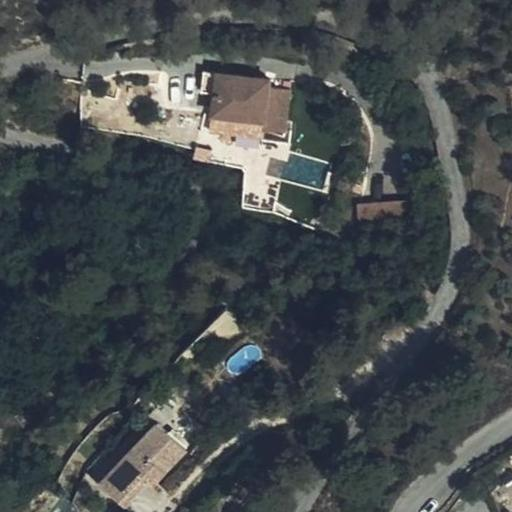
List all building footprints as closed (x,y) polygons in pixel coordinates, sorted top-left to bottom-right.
[(263,115),(264,108),(199,98),(196,117),(210,119),(207,140),(259,147),(258,157),(280,160),(286,119),(263,115)] [(122,114),(145,115),(149,105),(118,105),(113,108),(110,121),(117,123),(122,114)] [(412,204),(386,202),(361,200),(358,226),(383,227),(410,230),(412,204)] [(324,212),(331,213),(332,204),(324,203),(324,212)] [(144,506),(180,469),(153,442),(95,500),(106,511),(128,511),(139,502),(144,506)]
